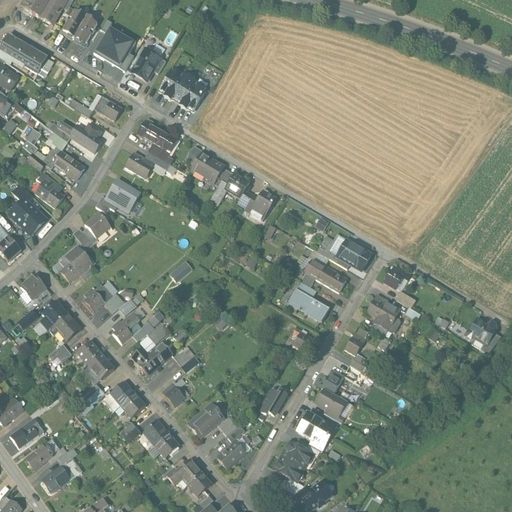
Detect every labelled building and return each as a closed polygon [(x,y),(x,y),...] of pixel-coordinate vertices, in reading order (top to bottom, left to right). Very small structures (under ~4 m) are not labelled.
[(26,0),(23,6),(24,6),(22,9),(29,13),(29,15),(32,17),(34,17),(41,20),(52,0),(26,0)] [(52,0),(41,20),(52,27),(62,10),(66,3),(60,0),(52,0)] [(66,3),(62,10),(67,13),(75,0),(74,0),(67,0),(66,3)] [(74,13),(62,33),(74,40),(87,18),(82,15),(80,16),(74,13)] [(87,18),(74,40),(85,47),(97,26),(92,23),(92,21),(87,18)] [(107,23),(101,33),(106,35),(108,31),(112,26),(107,23)] [(123,40),(108,31),(106,35),(94,56),(119,71),(128,56),(136,44),(125,37),(123,40)] [(47,60),(12,39),(11,40),(9,41),(7,40),(0,50),(0,52),(14,61),(37,76),(47,60)] [(153,52),(150,53),(149,54),(145,51),(131,74),(147,83),(153,73),(160,61),(156,58),(156,57),(156,54),(153,52)] [(14,61),(0,52),(0,60),(5,64),(10,68),(14,61)] [(134,59),(128,56),(119,71),(125,74),(134,59)] [(160,61),(153,73),(158,76),(165,64),(160,61)] [(2,68),(0,66),(0,85),(11,92),(18,80),(6,72),(7,71),(2,68)] [(165,96),(165,97),(165,98),(170,101),(171,101),(171,100),(181,106),(180,106),(181,108),(185,110),(186,110),(187,109),(193,113),(206,92),(195,85),(196,84),(195,83),(185,76),(183,77),(183,78),(172,71),(159,92),(165,96)] [(106,99),(103,105),(108,108),(110,104),(111,105),(112,103),(106,99)] [(108,108),(103,117),(114,124),(121,111),(111,105),(110,104),(108,108)] [(10,135),(16,126),(10,121),(3,130),(10,135)] [(169,148),(160,143),(165,133),(147,123),(138,137),(153,146),(152,149),(164,156),(169,148)] [(73,133),(61,124),(53,134),(58,137),(67,145),(71,140),(72,139),(70,138),(73,133)] [(83,133),(76,128),(73,133),(70,138),(72,139),(71,140),(94,155),(102,144),(98,141),(101,134),(90,127),(89,129),(85,129),(83,133)] [(176,140),(165,133),(160,143),(169,148),(164,156),(166,157),(176,140)] [(67,145),(58,137),(53,143),(64,151),(68,145),(67,145)] [(164,156),(152,149),(148,155),(162,163),(170,168),(174,162),(166,157),(164,156)] [(162,163),(148,155),(145,161),(159,169),(162,163)] [(225,169),(201,155),(190,173),(214,187),(218,182),(224,171),(225,169)] [(74,167),(59,156),(52,166),(76,183),(84,171),(75,165),(74,167)] [(145,164),(133,157),(126,170),(144,181),(150,170),(143,166),(145,164)] [(224,171),(218,182),(227,187),(233,177),(224,171)] [(227,187),(225,191),(240,201),(250,185),(234,175),(233,177),(227,187)] [(53,188),(46,183),(35,196),(55,211),(64,199),(59,195),(62,191),(55,185),(53,188)] [(139,195),(117,183),(106,201),(106,202),(117,208),(128,214),(139,196),(139,195)] [(33,199),(20,187),(12,195),(21,204),(24,201),(28,204),(33,199)] [(258,201),(250,215),(263,224),(277,201),(263,193),(258,201)] [(247,195),(242,204),(247,207),(252,198),(247,195)] [(247,207),(244,212),(250,215),(258,201),(252,198),(247,207)] [(117,208),(106,202),(106,201),(102,199),(98,204),(109,210),(114,213),(117,208)] [(21,204),(9,217),(31,238),(46,222),(28,204),(24,201),(21,204)] [(109,210),(98,204),(95,209),(106,215),(109,210)] [(100,217),(87,228),(86,227),(85,228),(90,233),(96,241),(104,234),(105,235),(106,234),(105,232),(109,228),(112,232),(113,231),(100,215),(99,216),(100,217)] [(13,231),(4,220),(0,223),(0,226),(8,235),(13,231)] [(315,228),(323,232),(327,224),(320,220),(315,228)] [(271,240),(275,228),(269,226),(265,238),(271,240)] [(84,238),(80,233),(74,237),(83,248),(88,243),(84,238)] [(96,241),(90,233),(84,238),(88,243),(92,248),(98,243),(96,241)] [(21,252),(9,239),(0,246),(0,254),(0,255),(8,264),(21,252)] [(79,250),(61,265),(65,270),(61,274),(70,285),(88,270),(93,267),(79,250)] [(360,251),(351,266),(362,272),(370,259),(361,254),(362,252),(360,251)] [(331,272),(314,262),(305,276),(315,282),(339,296),(346,283),(336,277),(333,281),(328,277),(331,272)] [(155,281),(162,289),(181,274),(173,265),(155,281)] [(88,270),(80,277),(84,282),(92,275),(88,270)] [(337,275),(331,272),(328,277),(333,281),(336,277),(337,275)] [(401,278),(392,273),(385,286),(395,292),(404,278),(402,276),(401,278)] [(315,282),(305,276),(301,285),(310,290),(315,282)] [(35,278),(21,290),(33,303),(46,292),(35,278)] [(310,290),(301,285),(298,291),(314,300),(317,294),(310,290)] [(98,289),(94,293),(95,295),(98,298),(102,294),(98,289)] [(314,300),(298,291),(289,306),(322,326),(330,312),(312,302),(314,300)] [(95,295),(85,303),(95,314),(105,306),(98,298),(95,295)] [(415,303),(401,295),(396,303),(408,310),(411,312),(415,303)] [(132,302),(135,306),(143,300),(140,296),(132,302)] [(386,303),(378,298),(375,303),(374,302),(367,315),(378,321),(375,326),(376,327),(388,334),(392,336),(395,335),(400,326),(399,323),(395,321),(399,313),(387,306),(387,305),(386,304),(386,303)] [(50,309),(42,315),(54,329),(67,317),(57,305),(50,310),(50,309)] [(411,312),(408,310),(404,317),(417,324),(420,318),(411,312)] [(19,322),(26,330),(39,318),(32,311),(19,322)] [(67,317),(54,329),(67,344),(73,339),(72,337),(79,331),(67,317)] [(130,327),(126,322),(121,326),(123,327),(125,330),(130,327)] [(487,327),(478,322),(472,331),(469,332),(467,335),(468,339),(471,341),(475,340),(486,347),(487,348),(494,336),(495,334),(495,332),(495,329),(493,327),(491,326),(487,327)] [(123,327),(113,336),(122,347),(132,339),(125,330),(123,327)] [(388,334),(376,327),(373,333),(385,340),(388,334)] [(302,333),(296,330),(293,336),(298,338),(300,335),(302,333)] [(298,338),(292,348),(304,354),(311,342),(300,335),(298,338)] [(366,341),(355,335),(344,352),(356,359),(366,341)] [(487,348),(486,347),(482,354),(488,357),(501,340),(494,336),(487,348)] [(382,342),(378,349),(384,352),(387,345),(382,342)] [(90,344),(77,355),(87,368),(101,356),(90,344)] [(161,344),(147,356),(158,369),(172,357),(161,344)] [(50,356),(54,361),(58,358),(63,364),(72,356),(63,345),(50,356)] [(147,356),(143,351),(133,360),(148,378),(158,369),(147,356)] [(87,368),(82,373),(95,387),(95,388),(96,387),(114,372),(101,356),(87,368)] [(191,362),(181,369),(186,375),(195,368),(191,362)] [(361,375),(349,368),(346,374),(357,381),(361,375)] [(332,372),(321,390),(324,392),(333,397),(344,379),(332,372)] [(178,383),(173,387),(175,389),(177,392),(182,388),(178,383)] [(123,384),(110,395),(121,408),(134,397),(123,384)] [(3,385),(0,387),(0,396),(1,398),(8,392),(3,385)] [(95,387),(81,399),(85,404),(100,392),(96,387),(95,388),(95,387)] [(175,389),(165,397),(174,409),(184,400),(177,392),(175,389)] [(261,410),(259,413),(266,417),(268,414),(274,417),(286,397),(279,392),(276,396),(272,393),(261,410)] [(333,397),(324,392),(316,406),(327,412),(338,419),(339,418),(346,405),(333,397)] [(351,395),(349,401),(355,404),(358,397),(351,395)] [(54,396),(45,403),(49,408),(58,401),(54,396)] [(134,397),(121,408),(131,420),(145,409),(134,397)] [(14,401),(0,411),(0,423),(4,428),(23,413),(14,401)] [(211,406),(188,425),(200,439),(223,420),(211,406)] [(261,410),(257,407),(251,415),(263,423),(266,418),(266,417),(259,413),(261,410)] [(338,419),(327,412),(324,417),(327,419),(338,426),(340,426),(343,420),(339,418),(338,419)] [(297,432),(297,434),(312,442),(322,448),(322,447),(332,430),(333,429),(324,424),(309,415),(307,416),(305,418),(306,420),(300,429),(299,429),(297,432)] [(333,429),(332,430),(335,432),(338,426),(327,419),(324,424),(333,429)] [(227,420),(217,429),(226,439),(236,430),(227,420)] [(34,421),(10,439),(19,451),(43,434),(34,421)] [(157,423),(143,435),(154,448),(168,436),(157,423)] [(130,424),(121,432),(126,437),(135,430),(130,424)] [(236,430),(226,439),(231,445),(245,434),(239,427),(236,430)] [(135,430),(126,437),(131,443),(140,435),(135,430)] [(168,436),(154,448),(164,460),(171,454),(172,455),(177,451),(176,449),(178,448),(168,436)] [(322,448),(312,442),(309,447),(322,455),(325,449),(322,447),(322,448)] [(305,452),(290,443),(282,455),(283,456),(281,459),(280,459),(273,471),(288,480),(296,484),(312,457),(305,452)] [(235,444),(217,460),(226,471),(245,455),(235,444)] [(46,446),(27,460),(35,472),(54,457),(46,446)] [(309,447),(308,447),(305,452),(312,457),(316,460),(320,454),(309,447)] [(70,453),(58,462),(62,468),(74,459),(70,453)] [(189,461),(176,473),(174,472),(167,479),(174,487),(182,480),(188,487),(201,476),(189,461)] [(171,468),(161,476),(165,480),(167,479),(174,472),(171,468)] [(52,475),(42,482),(51,495),(61,488),(57,482),(52,475)] [(201,476),(188,487),(197,498),(210,486),(201,476)] [(62,478),(57,482),(61,488),(64,486),(65,487),(67,486),(62,478)] [(296,484),(288,480),(282,490),(295,497),(304,489),(296,484)] [(320,485),(308,493),(309,494),(297,503),(299,506),(303,503),(309,511),(311,511),(318,508),(319,510),(325,506),(323,503),(330,498),(320,485)] [(295,497),(293,498),(297,503),(309,494),(308,493),(305,488),(304,489),(295,497)] [(103,502),(90,511),(102,511),(108,508),(103,502)] [(20,511),(10,503),(2,511),(20,511)] [(343,503),(329,511),(342,511),(347,505),(343,503)]
